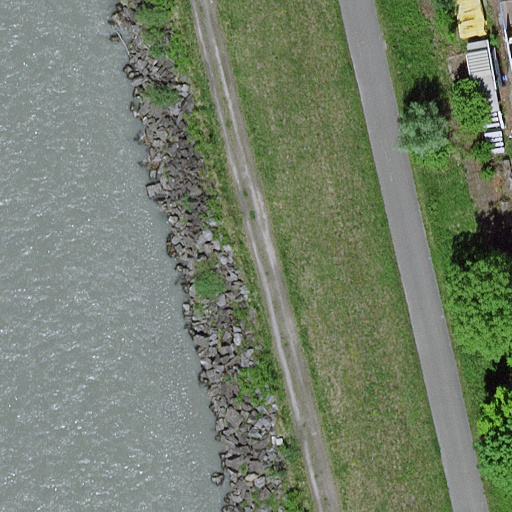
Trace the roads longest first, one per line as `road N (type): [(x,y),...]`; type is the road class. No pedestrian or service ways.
road 1 (track): [(321,511),(202,0)]
road 2 (track): [(356,0),(474,511)]
